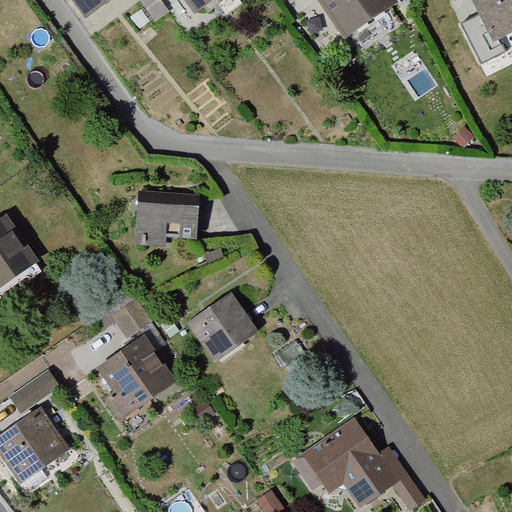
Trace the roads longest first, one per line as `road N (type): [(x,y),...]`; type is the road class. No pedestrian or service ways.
road 1 (residential): [(442,511),(197,148)]
road 2 (residential): [(197,148),(511,173)]
road 3 (residential): [(52,0),(146,131),(197,148)]
